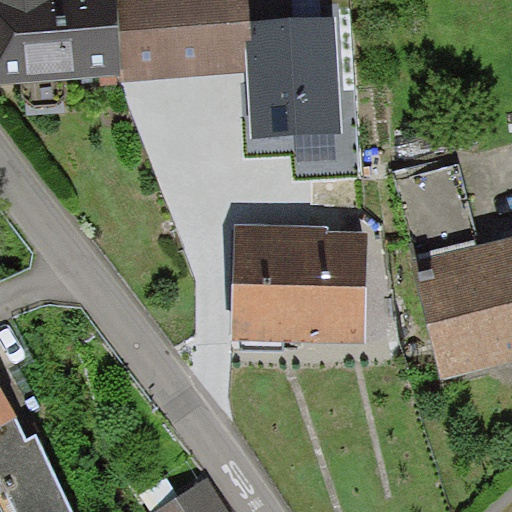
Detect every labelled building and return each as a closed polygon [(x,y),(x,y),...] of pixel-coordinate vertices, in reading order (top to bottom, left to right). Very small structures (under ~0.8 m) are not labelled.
[(0,0),(0,94),(250,80),(245,0),(0,0)] [(456,168),(383,186),(434,397),(511,378),(511,250),(478,259),(456,168)] [(372,245),(235,239),(230,352),(367,357),(372,245)] [(7,333),(0,337),(0,396),(11,391),(1,372),(22,360),(7,333)] [(0,441),(15,433),(0,406),(0,441)] [(15,433),(0,441),(0,500),(6,511),(69,511),(35,449),(26,453),(15,433)] [(218,511),(200,487),(165,511),(218,511)]
